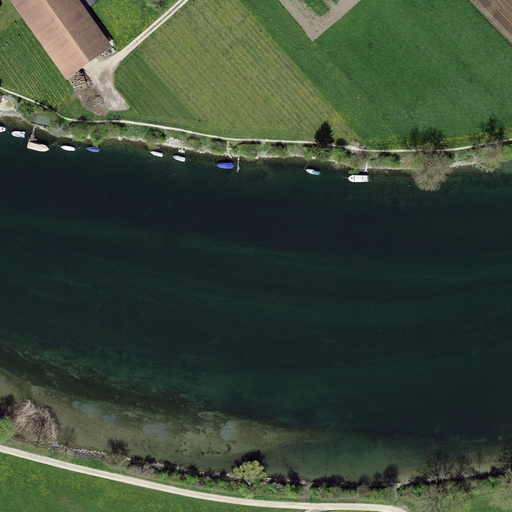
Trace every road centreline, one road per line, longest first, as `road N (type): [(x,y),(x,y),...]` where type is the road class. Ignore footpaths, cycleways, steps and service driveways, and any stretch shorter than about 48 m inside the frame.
road 1 (track): [(0,448),(204,496),(397,511)]
road 2 (track): [(182,0),(83,88)]
